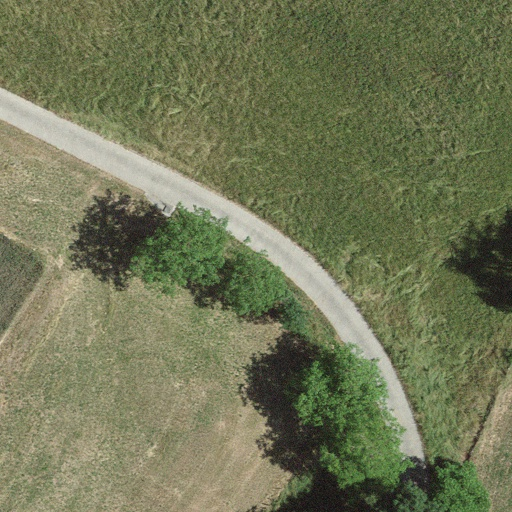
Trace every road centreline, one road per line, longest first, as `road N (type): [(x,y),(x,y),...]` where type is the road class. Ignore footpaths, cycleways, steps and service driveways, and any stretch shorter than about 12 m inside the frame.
road 1 (track): [(346,311),(184,197),(0,104)]
road 2 (residential): [(426,511),(415,448),(346,311)]
